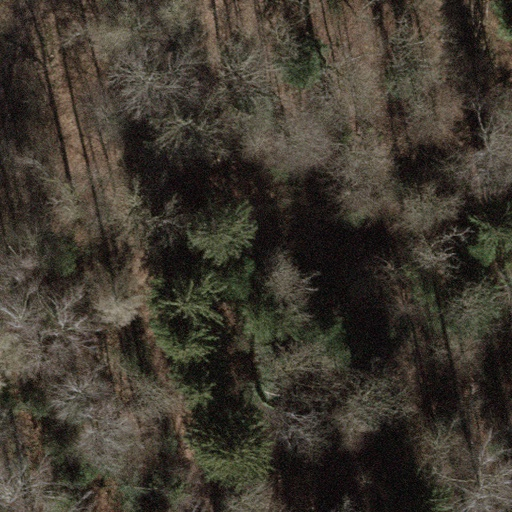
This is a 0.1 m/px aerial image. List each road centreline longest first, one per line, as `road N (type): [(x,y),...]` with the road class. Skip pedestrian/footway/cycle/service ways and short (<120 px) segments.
road 1 (track): [(85,0),(88,162),(167,340),(195,511)]
road 2 (track): [(0,146),(27,0)]
